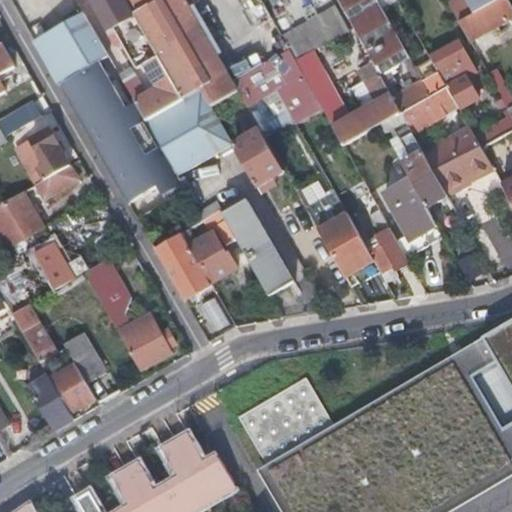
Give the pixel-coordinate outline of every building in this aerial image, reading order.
[(146,63),(160,55),(137,15),(120,25),(105,0),(89,0),(108,32),(115,28),(123,42),(138,68),(146,63)] [(128,0),(137,15),(160,55),(186,99),(203,89),(213,106),(239,91),(234,83),(186,0),(128,0)] [(338,0),(369,55),(380,74),(409,58),(376,0),(338,0)] [(475,14),(467,0),(454,0),(450,3),(460,22),(467,18),(475,14)] [(499,0),(467,0),(475,14),(499,0)] [(511,19),(511,7),(508,0),(499,0),(475,14),(467,18),(479,38),(511,19)] [(291,50),(297,61),(315,50),(350,30),(336,6),(283,36),(291,50)] [(65,26),(110,105),(115,101),(93,68),(112,58),(86,14),(86,13),(64,26),(65,26)] [(74,107),(77,113),(89,133),(117,117),(110,105),(65,26),(64,26),(37,42),(70,100),(74,107)] [(115,28),(108,32),(116,45),(123,42),(115,28)] [(441,75),(447,87),(457,104),(459,108),(479,97),(467,77),(466,75),(465,76),(457,62),(468,56),(460,42),(431,57),(432,60),(441,75)] [(0,97),(8,93),(0,79),(0,77),(17,68),(3,44),(0,46),(0,97)] [(297,125),(324,109),(297,61),(291,50),(274,60),(234,83),(239,91),(249,108),(278,90),(297,125)] [(344,146),(345,146),(381,125),(402,114),(393,97),(380,74),(369,55),(356,63),(378,103),(353,118),(315,50),(297,61),(324,109),(334,128),(344,146)] [(148,121),(186,99),(160,55),(146,63),(164,94),(155,99),(140,108),(141,109),(148,121)] [(465,76),(466,75),(467,77),(476,72),(468,56),(457,62),(465,76)] [(424,84),(441,75),(432,60),(416,69),(422,81),(424,84)] [(424,84),(431,97),(447,87),(441,75),(424,84)] [(393,97),(402,114),(431,97),(424,84),(422,81),(393,97)] [(145,83),(130,91),(140,108),(155,99),(145,83)] [(431,97),(402,114),(407,123),(411,130),(457,104),(447,87),(431,97)] [(178,174),(232,141),(213,106),(203,89),(186,99),(148,121),(156,135),(178,174)] [(187,190),(178,175),(178,174),(156,135),(142,143),(126,118),(115,101),(110,105),(117,117),(157,187),(166,202),(187,190)] [(18,132),(44,116),(36,103),(10,118),(18,132)] [(141,109),(126,118),(142,143),(156,135),(148,121),(141,109)] [(402,114),(381,125),(387,135),(391,132),(395,130),(407,123),(402,114)] [(511,131),(511,115),(511,116),(474,136),(482,149),(511,131)] [(99,150),(123,193),(129,203),(138,218),(166,202),(157,187),(117,117),(89,133),(99,150)] [(0,124),(0,146),(9,141),(0,124)] [(422,151),(423,153),(446,194),(469,180),(467,178),(490,165),(482,149),(474,136),(468,125),(422,151)] [(286,172),(259,126),(248,132),(251,137),(235,146),(258,188),(286,172)] [(22,146),(17,148),(31,173),(38,185),(48,179),(72,165),(51,128),(22,146)] [(390,142),(403,164),(412,159),(399,137),(395,130),(391,132),(395,139),(390,142)] [(427,208),(448,197),(446,194),(423,153),(422,151),(411,130),(405,133),(405,134),(399,137),(412,159),(403,164),(411,179),(427,208)] [(511,131),(482,149),(490,165),(492,167),(492,169),(503,163),(499,155),(511,148),(511,131)] [(178,175),(234,144),(232,141),(178,174),(178,175)] [(48,179),(38,185),(46,199),(81,179),(72,165),(48,179)] [(427,208),(411,179),(385,194),(413,242),(438,228),(427,208)] [(511,180),(502,187),(511,204),(511,180)] [(304,187),(310,202),(325,195),(318,181),(304,187)] [(393,273),(409,264),(370,192),(360,198),(369,215),(370,215),(381,234),(377,237),(379,241),(382,246),(375,250),(372,245),(367,248),(375,262),(387,283),(396,278),(393,273)] [(0,228),(16,256),(50,236),(25,193),(21,195),(0,206),(0,228)] [(238,239),(270,298),(294,284),(248,201),(224,215),(228,221),(238,239)] [(222,211),(204,221),(208,228),(212,226),(215,229),(216,228),(226,246),(238,239),(228,221),(224,215),(222,211)] [(320,231),(347,279),(375,262),(367,248),(348,215),(320,231)] [(500,260),(511,254),(511,246),(497,220),(482,229),(500,260)] [(189,229),(183,233),(212,282),(237,267),(229,252),(226,254),(214,232),(211,234),(197,243),(189,229)] [(212,282),(183,233),(156,249),(185,301),(213,285),(212,282)] [(382,246),(379,241),(372,245),(375,250),(382,246)] [(37,254),(57,290),(72,281),(75,279),(54,244),(37,254)] [(457,263),(468,282),(481,275),(470,256),(457,263)] [(130,295),(109,260),(85,274),(92,286),(131,353),(134,351),(144,367),(171,351),(168,346),(173,343),(167,331),(161,335),(157,329),(151,319),(136,328),(129,324),(122,313),(130,295)] [(8,261),(0,265),(0,293),(13,315),(33,304),(8,261)] [(217,297),(203,304),(217,332),(231,325),(217,297)] [(33,304),(13,315),(21,329),(27,339),(41,363),(60,352),(33,304)] [(511,464),(511,420),(502,426),(474,375),(511,352),(511,339),(504,325),(448,357),(451,362),(258,472),(282,511),(423,511),(511,463),(511,464)] [(27,339),(21,329),(0,342),(6,352),(27,339)] [(65,345),(67,349),(77,366),(90,388),(108,377),(108,372),(85,333),(65,345)] [(77,366),(52,381),(70,413),(96,398),(90,388),(77,366)] [(49,376),(28,389),(54,432),(75,420),(70,413),(52,381),(49,376)] [(0,431),(16,422),(0,394),(0,431)] [(188,511),(234,485),(215,454),(202,462),(186,436),(161,451),(177,477),(153,492),(137,466),(114,479),(130,505),(118,511),(100,511),(90,494),(78,501),(84,511),(188,511)]
